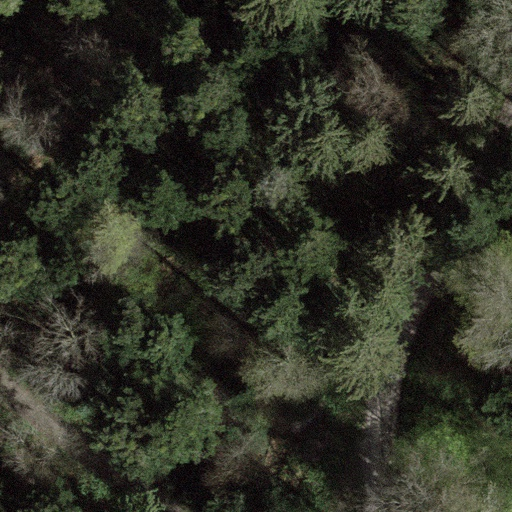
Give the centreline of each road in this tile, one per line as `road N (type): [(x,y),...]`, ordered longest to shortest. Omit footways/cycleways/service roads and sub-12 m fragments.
road 1 (track): [(365,453),(511,140)]
road 2 (track): [(0,409),(75,497),(117,511)]
